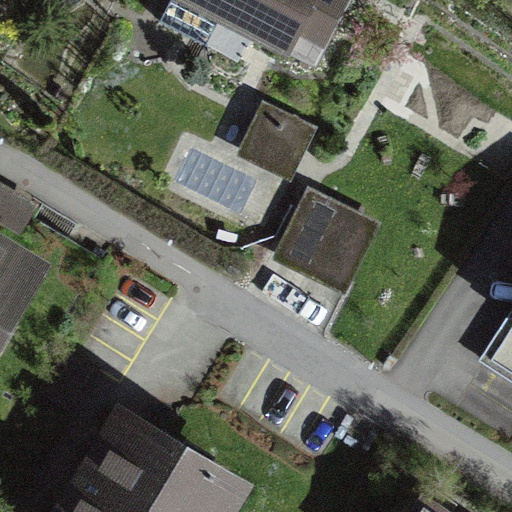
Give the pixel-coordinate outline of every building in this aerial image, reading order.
[(348,0),(169,0),(159,21),(207,46),(223,16),(315,64),(348,0)] [(267,113),(249,150),(285,167),(303,131),(267,113)] [(312,199),(285,254),(339,281),(366,226),(312,199)] [(0,321),(4,324),(37,267),(0,244),(0,321)] [(511,326),(487,365),(511,380),(511,326)] [(227,475),(128,415),(69,511),(210,511),(207,506),(227,475)]
